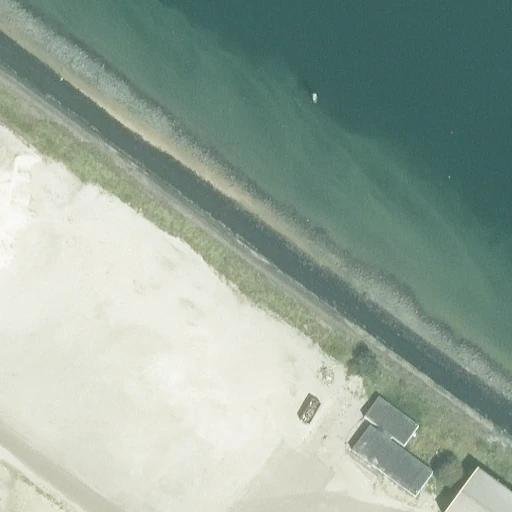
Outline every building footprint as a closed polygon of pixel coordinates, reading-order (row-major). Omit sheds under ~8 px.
[(81,231),(113,240),(119,215),(87,206),(81,231)] [(214,261),(196,281),(213,297),(231,277),(214,261)] [(185,402),(252,448),(276,411),(209,366),(185,402)] [(402,448),(416,429),(376,399),(362,419),(382,433),(381,435),(370,427),(351,452),(413,496),(431,471),(390,441),(391,440),(402,448)] [(171,487),(193,461),(177,447),(155,473),(171,487)] [(511,511),(511,499),(472,470),(441,511),(511,511)]
